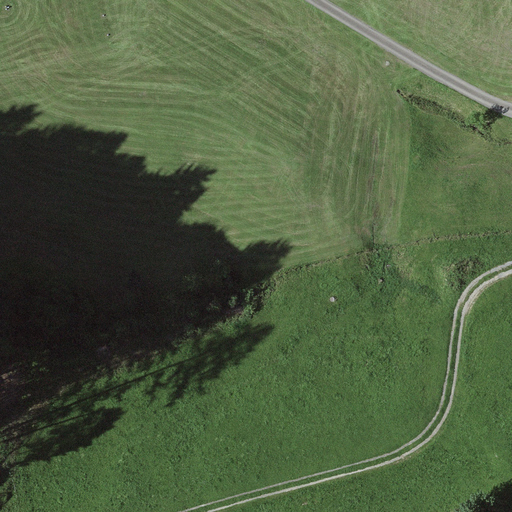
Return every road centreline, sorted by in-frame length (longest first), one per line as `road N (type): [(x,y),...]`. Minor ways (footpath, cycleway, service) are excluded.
road 1 (track): [(511,267),(475,287),(445,420),(427,439),(396,457),(194,511)]
road 2 (track): [(511,108),(327,0)]
